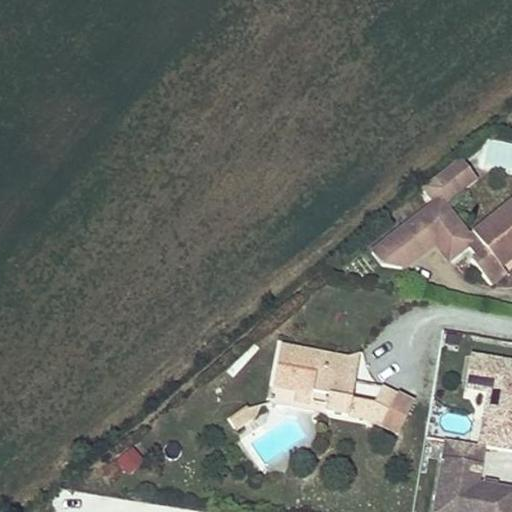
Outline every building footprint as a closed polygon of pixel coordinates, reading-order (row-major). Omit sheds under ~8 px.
[(474,182),(458,162),(432,182),(440,193),(430,201),(434,206),(438,203),(442,208),(474,182)] [(440,193),(432,182),(422,191),(430,201),(440,193)] [(435,245),(449,262),(459,254),(460,244),(461,236),(461,228),(452,227),(453,221),(442,208),(438,203),(434,206),(372,257),(382,269),(401,272),(435,245)] [(477,259),(471,263),(490,286),(504,275),(500,269),(511,259),(511,203),(472,236),(478,243),(485,252),(477,259)] [(470,237),(461,236),(460,244),(466,245),(477,259),(485,252),(478,243),(472,236),(472,235),(470,237)] [(273,389),(296,393),(329,399),(327,410),(326,414),(361,421),(364,404),(351,402),(344,401),(347,384),(351,361),(280,349),(273,389)] [(511,363),(471,357),(465,390),(489,394),(484,421),(500,423),(497,438),(511,440),(511,363)] [(351,361),(347,384),(354,385),(359,363),(351,361)] [(347,384),(344,401),(351,402),(354,385),(347,384)] [(354,385),(351,402),(364,404),(374,406),(366,422),(397,437),(413,405),(397,397),(381,390),(354,385)] [(273,389),(270,406),(326,416),(326,414),(327,410),(294,403),(296,393),(273,389)] [(243,412),(227,424),(235,434),(248,423),(251,423),(257,411),(245,414),(243,412)] [(511,453),(511,440),(497,438),(500,423),(484,421),(480,448),(484,449),(511,453)] [(511,511),(511,492),(477,486),(484,449),(480,448),(446,442),(434,511),(511,511)] [(130,448),(114,464),(129,478),(144,462),(130,448)]
